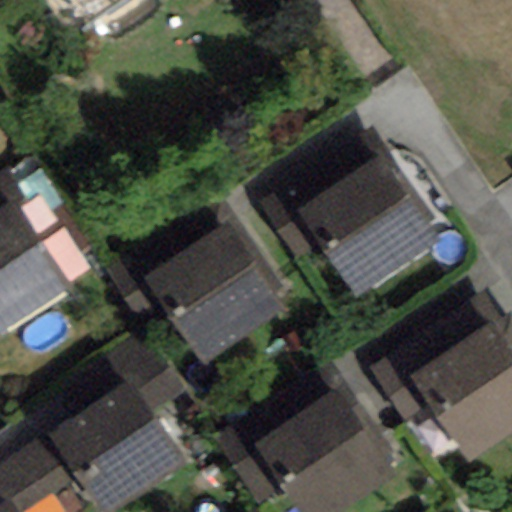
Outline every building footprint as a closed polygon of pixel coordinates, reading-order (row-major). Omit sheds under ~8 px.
[(319,236),(350,283),(427,233),(379,158),(328,191),(316,173),(273,201),(303,246),(319,236)] [(0,218),(0,321),(60,279),(11,210),(0,218)] [(158,303),(189,350),(266,300),(218,225),(167,258),(155,240),(112,268),(142,314),(158,303)] [(426,406),(457,452),(511,416),(511,368),(485,328),(434,361),(423,343),(380,371),(410,416),(426,406)] [(50,441),(99,510),(176,454),(127,386),(50,441)] [(270,473),(295,511),(312,511),(378,470),(329,395),(278,428),(267,410),(224,438),(253,484),(270,473)]
